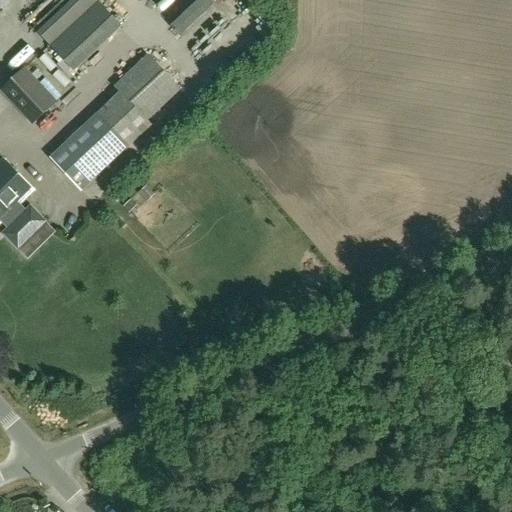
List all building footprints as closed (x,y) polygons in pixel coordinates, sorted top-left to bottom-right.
[(218,0),(161,0),(162,0),(185,37),(226,12),(218,0)] [(50,45),(75,72),(123,27),(98,2),(50,45)] [(148,120),(180,90),(150,58),(117,88),(121,93),(51,158),(81,190),(152,124),(148,120)] [(33,127),(58,103),(25,68),(0,92),(33,127)] [(17,207),(33,191),(4,161),(0,165),(0,223),(5,219),(12,227),(9,230),(9,238),(15,244),(23,244),(39,229),(46,222),(31,208),(27,212),(25,209),(22,212),(17,207)] [(137,195),(146,203),(156,195),(146,186),(137,195)]
